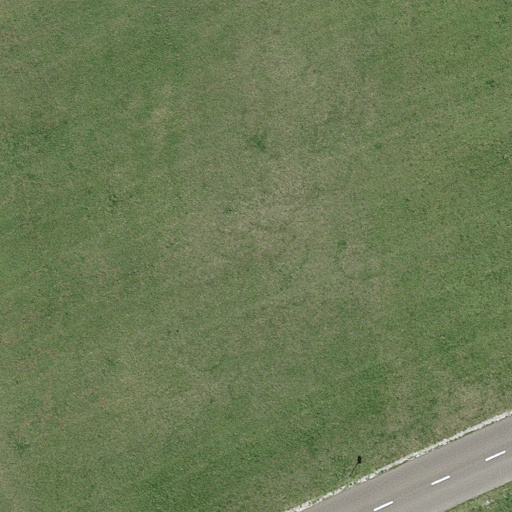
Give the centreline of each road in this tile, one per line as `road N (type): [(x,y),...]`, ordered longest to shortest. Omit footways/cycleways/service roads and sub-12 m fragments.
road 1 (motorway): [(0,392),(511,162)]
road 2 (unclassified): [(511,445),(363,511)]
